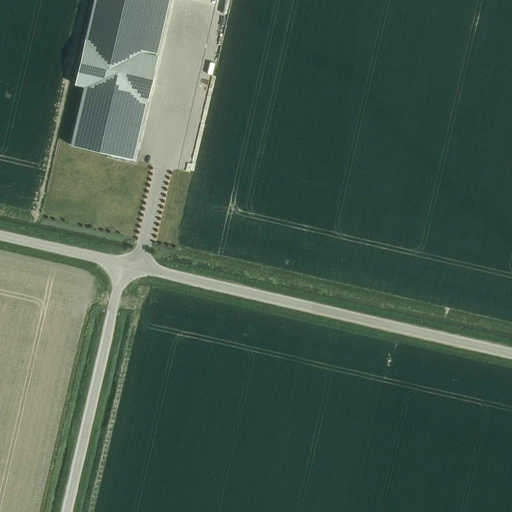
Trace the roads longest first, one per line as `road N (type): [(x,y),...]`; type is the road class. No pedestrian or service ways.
road 1 (unclassified): [(511,353),(123,264)]
road 2 (unclassified): [(66,511),(123,264)]
road 3 (unclassified): [(123,264),(0,235)]
